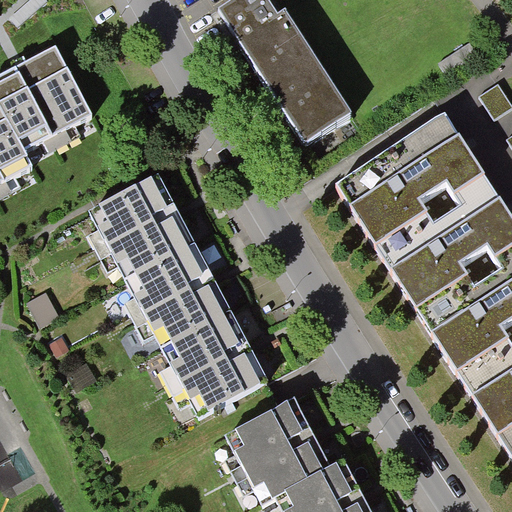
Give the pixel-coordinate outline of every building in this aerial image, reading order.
[(283,22),(268,0),(249,0),(222,18),(311,153),(361,121),(293,16),(283,22)] [(473,40),(440,62),(449,76),(482,54),(473,40)] [(92,121),(53,51),(0,80),(0,109),(26,157),(92,121)] [(497,119),(511,110),(511,107),(499,86),(482,96),(497,119)] [(0,188),(34,170),(0,109),(0,188)] [(374,249),(490,175),(452,117),(336,192),(374,249)] [(511,208),(490,175),(374,249),(414,311),(511,249),(511,208)] [(82,218),(118,288),(196,248),(160,178),(82,218)] [(118,288),(154,357),(232,318),(196,248),(118,288)] [(511,249),(414,311),(456,376),(511,340),(511,249)] [(51,292),(31,301),(44,327),(63,317),(51,292)] [(232,318),(154,357),(190,428),(268,388),(232,318)] [(511,340),(456,376),(495,437),(511,426),(511,340)] [(277,499),(333,469),(295,398),(226,435),(263,506),(277,499)] [(511,426),(495,437),(511,462),(511,426)] [(333,469),(277,499),(283,511),(372,511),(346,462),(333,469)]
